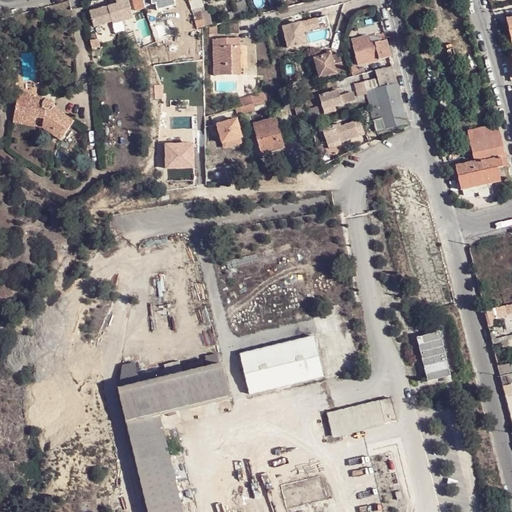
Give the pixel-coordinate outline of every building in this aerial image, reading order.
[(134,19),(129,0),(121,0),(118,1),(119,5),(91,12),(95,26),(116,21),(116,23),(126,21),(134,19)] [(143,0),(146,7),(154,5),(156,12),(173,9),(171,0),(143,0)] [(189,0),(191,9),(192,11),(198,9),(203,7),(201,0),(189,0)] [(247,15),(244,0),(234,3),(238,17),(247,15)] [(202,29),(212,26),(208,11),(200,13),(203,27),(196,29),(196,30),(202,29)] [(200,13),(193,16),(196,29),(203,27),(200,13)] [(326,17),(282,28),(287,49),(305,45),(302,35),(329,28),(326,17)] [(391,57),(387,40),(374,43),(371,35),(354,40),(360,64),(391,57)] [(213,78),(236,79),(236,71),(240,71),(240,61),(232,60),(231,49),(240,49),(240,41),(213,41),(213,78)] [(240,61),(240,49),(231,49),(232,60),(240,61)] [(330,49),(313,54),(319,78),(344,72),(339,55),(332,57),(330,49)] [(365,84),(367,92),(398,83),(391,57),(363,64),(368,84),(365,84)] [(268,91),(282,89),(279,61),(265,63),(268,91)] [(313,87),(317,86),(315,78),(301,82),(302,90),(303,90),(313,87)] [(367,97),(378,131),(380,131),(394,127),(408,123),(398,83),(367,92),(367,97)] [(354,87),(358,100),(367,97),(367,92),(365,84),(354,87)] [(339,96),(338,91),(319,96),(323,110),(342,104),(339,96)] [(339,96),(342,104),(355,101),(352,92),(339,96)] [(289,94),(280,97),(283,110),(294,107),(292,97),(291,94),(289,94)] [(300,95),(292,97),(294,107),(302,105),(300,95)] [(42,124),(49,129),(47,132),(61,141),(73,122),(53,108),(54,106),(54,104),(53,101),(50,100),(46,100),(31,97),(31,100),(18,98),(14,117),(36,121),(36,118),(44,119),(42,124)] [(268,101),(234,110),(235,117),(270,107),(268,101)] [(35,128),(36,121),(14,117),(13,123),(35,128)] [(261,155),(280,150),(277,136),(280,136),(278,127),(276,119),(254,125),(261,155)] [(365,135),(360,119),(340,126),(339,123),(322,129),(327,144),(338,140),(340,143),(365,135)] [(241,138),(236,120),(217,125),(222,143),(241,138)] [(502,135),(499,124),(480,129),(482,140),(502,135)] [(469,131),(471,142),(482,140),(480,129),(469,131)] [(502,135),(482,140),(471,142),(475,162),(478,173),(484,171),(484,170),(498,167),(507,165),(507,166),(509,165),(502,135)] [(328,150),(340,146),(340,143),(338,140),(327,144),(328,150)] [(287,152),(283,149),(280,150),(261,155),(262,158),(287,152)] [(284,161),(286,172),(301,169),(299,158),(284,161)] [(461,191),(502,181),(498,167),(484,170),(484,171),(478,173),(475,162),(456,167),(461,191)] [(511,248),(495,251),(498,279),(511,277),(511,248)] [(505,306),(488,311),(484,311),(488,327),(491,326),(490,320),(508,315),(505,306)] [(414,332),(424,375),(450,368),(440,324),(414,332)] [(511,333),(501,336),(498,330),(489,332),(492,345),(503,342),(511,339),(511,333)] [(325,380),(316,344),(244,364),(253,400),(325,380)] [(127,375),(128,396),(148,464),(160,511),(201,511),(186,455),(178,423),(236,403),(226,369),(224,370),(221,359),(209,363),(212,373),(187,380),(184,368),(168,372),(171,384),(153,390),(150,382),(143,385),(139,371),(127,375)] [(511,364),(499,368),(501,378),(511,374),(511,364)] [(511,386),(511,374),(501,378),(504,389),(511,386)] [(392,398),(326,415),(333,440),(398,423),(392,398)] [(489,464),(484,465),(481,473),(487,476),(495,475),(489,464)]
